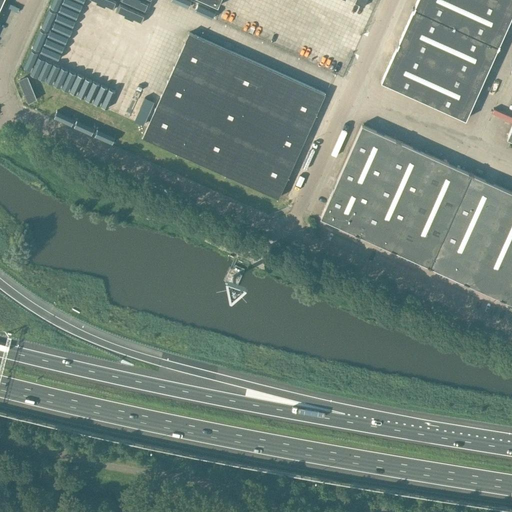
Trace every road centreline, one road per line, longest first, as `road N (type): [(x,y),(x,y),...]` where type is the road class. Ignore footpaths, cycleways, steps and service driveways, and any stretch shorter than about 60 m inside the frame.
road 1 (motorway): [(0,385),(132,417),(511,485)]
road 2 (motorway): [(367,426),(351,409),(96,341),(0,282)]
road 3 (motorway): [(367,426),(0,349)]
road 4 (unclassified): [(288,232),(13,111)]
road 5 (unclassified): [(288,232),(392,0)]
road 6 (unclassified): [(511,335),(288,232)]
road 7 (motorway): [(511,448),(367,426)]
